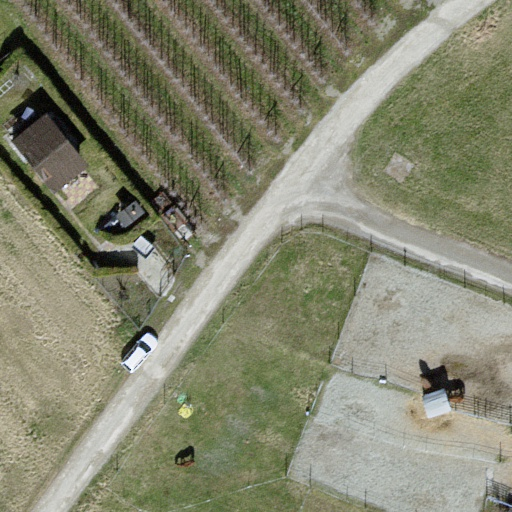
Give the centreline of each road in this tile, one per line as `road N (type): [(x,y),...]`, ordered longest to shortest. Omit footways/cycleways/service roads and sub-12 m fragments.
road 1 (residential): [(45,511),(280,193),(469,0)]
road 2 (track): [(280,193),(511,288)]
